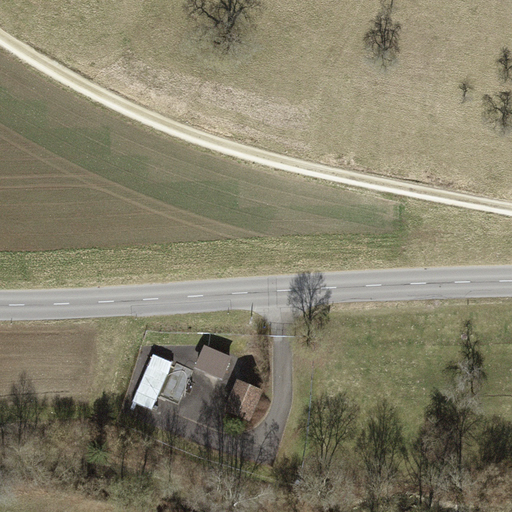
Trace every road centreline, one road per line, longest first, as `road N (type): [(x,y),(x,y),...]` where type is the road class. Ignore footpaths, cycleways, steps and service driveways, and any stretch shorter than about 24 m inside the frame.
road 1 (track): [(0,33),(152,121),(511,206)]
road 2 (tertiary): [(511,278),(0,304)]
